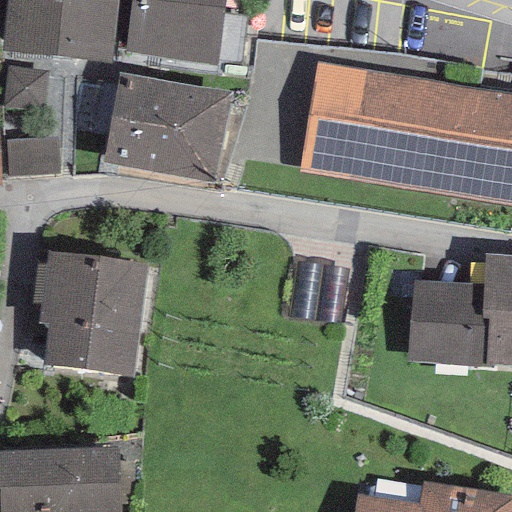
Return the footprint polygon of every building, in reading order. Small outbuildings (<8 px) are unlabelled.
[(112,62),(117,0),(6,0),(2,52),(112,62)] [(225,0),(133,0),(125,50),(218,64),(225,0)] [(511,96),(316,63),(298,169),(511,205),(511,96)] [(8,67),(3,106),(42,111),(47,72),(8,67)] [(228,92),(118,74),(103,163),(213,181),(228,92)] [(56,138),(5,140),(6,177),(58,175),(56,138)] [(147,263),(47,251),(38,327),(48,328),(43,368),(133,378),(147,263)] [(511,257),(483,255),(480,286),(411,280),(404,362),(491,369),(491,366),(511,367),(511,257)] [(119,511),(117,446),(0,451),(0,511),(119,511)] [(511,511),(511,496),(422,482),(418,505),(358,495),(354,511),(511,511)]
